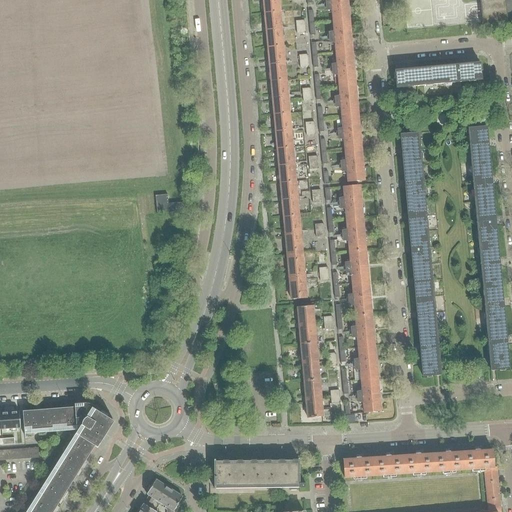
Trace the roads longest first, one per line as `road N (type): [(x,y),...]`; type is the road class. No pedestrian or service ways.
road 1 (residential): [(405,400),(374,55)]
road 2 (residential): [(205,308),(230,291),(247,195),(237,0)]
road 3 (residential): [(199,0),(211,156),(194,279),(205,308)]
road 4 (secondary): [(205,308),(229,180),(218,0)]
road 5 (residential): [(511,205),(496,42)]
road 6 (unclassified): [(138,398),(99,383),(0,389)]
road 7 (residential): [(374,55),(496,42)]
road 8 (unclassified): [(205,440),(325,440)]
